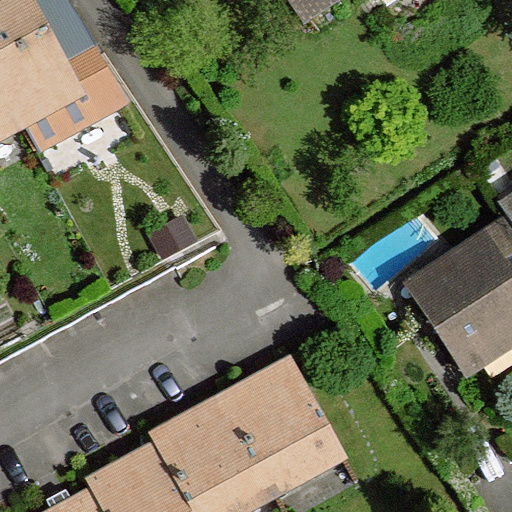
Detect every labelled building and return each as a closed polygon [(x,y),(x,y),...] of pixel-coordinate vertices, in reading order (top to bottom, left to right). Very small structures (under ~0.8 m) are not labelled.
[(12,0),(0,6),(0,145),(77,108),(24,0),(12,0)] [(295,0),(315,28),(356,0),(385,0),(386,1),(387,0),(295,0)] [(511,225),(415,291),(477,382),(511,358),(511,225)] [(297,363),(159,439),(199,511),(270,511),(354,466),(297,363)] [(196,511),(161,447),(96,483),(111,511),(196,511)] [(108,511),(99,495),(68,511),(108,511)]
